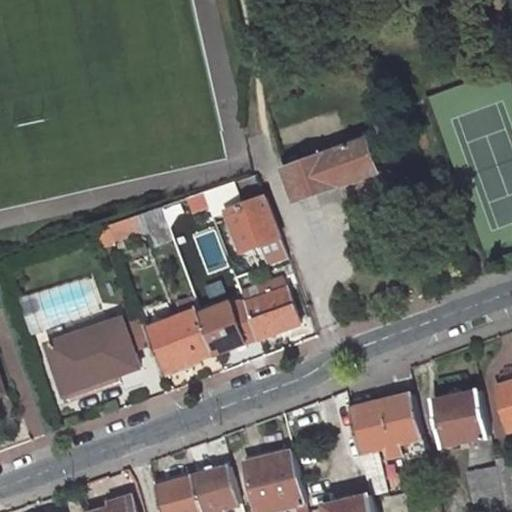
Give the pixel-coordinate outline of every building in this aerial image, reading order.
[(295,196),(378,164),(366,132),(282,162),(295,196)] [(230,208),(245,248),(281,235),(266,194),(242,203),(233,176),(204,186),(213,214),(230,208)] [(164,208),(194,198),(192,191),(162,201),(164,208)] [(114,235),(167,216),(164,208),(162,201),(108,220),(114,235)] [(243,299),(281,286),(277,275),(239,288),(243,299)] [(255,335),(300,319),(288,283),(281,286),(243,299),(255,335)] [(215,350),(255,335),(243,299),(232,299),(200,310),(207,329),(215,350)] [(202,332),(193,307),(147,323),(164,368),(215,350),(207,329),(202,332)] [(122,309),(48,336),(62,376),(95,365),(97,373),(118,366),(139,358),(122,309)] [(95,365),(62,376),(68,391),(120,372),(118,366),(97,373),(95,365)] [(499,384),(510,426),(511,425),(511,366),(501,370),(504,382),(499,384)] [(445,442),(492,431),(482,388),(436,398),(445,442)] [(415,393),(352,409),(363,452),(388,446),(391,455),(403,452),(401,443),(426,436),(415,393)] [(511,498),(511,452),(497,456),(499,461),(507,499),(511,498)] [(250,465),(262,511),(273,511),(292,507),(309,503),(296,453),(250,465)] [(507,499),(499,461),(469,468),(473,486),(485,484),(489,503),(507,499)] [(234,467),(158,487),(165,511),(225,511),(224,508),(244,502),(234,467)] [(140,511),(135,496),(113,502),(115,508),(100,511),(140,511)] [(414,503),(416,511),(443,511),(440,497),(414,503)] [(328,511),(327,511),(380,511),(377,498),(328,511)] [(292,507),(293,511),(311,511),(309,503),(292,507)]
